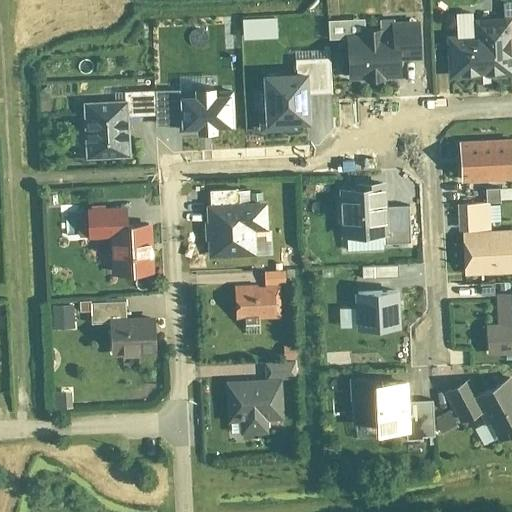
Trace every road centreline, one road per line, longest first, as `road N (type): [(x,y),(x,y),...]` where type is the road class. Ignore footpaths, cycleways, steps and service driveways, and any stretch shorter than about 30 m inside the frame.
road 1 (residential): [(176,425),(169,169),(346,153),(388,132)]
road 2 (residential): [(388,132),(430,176),(434,347)]
road 3 (residential): [(0,432),(176,425)]
road 4 (residential): [(388,132),(424,114),(511,107)]
